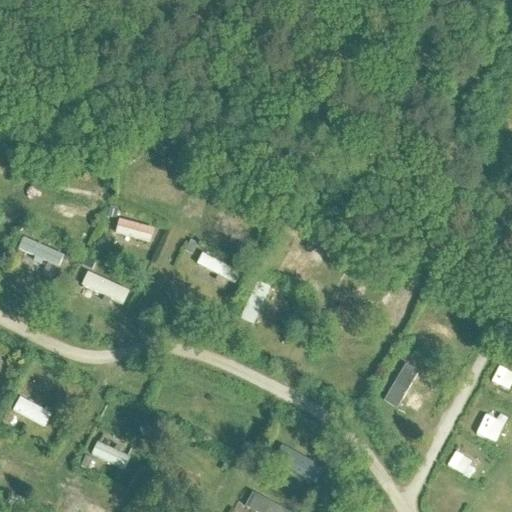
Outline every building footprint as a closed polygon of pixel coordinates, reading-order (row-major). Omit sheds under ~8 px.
[(83,229),(82,247),(120,250),(122,232),(83,229)] [(0,266),(23,276),(27,265),(0,252),(0,266)] [(55,281),(50,295),(81,306),(86,292),(55,281)] [(297,302),(293,311),(301,314),(305,305),(297,302)] [(325,359),(334,344),(317,334),(308,348),(325,359)] [(392,400),(400,387),(371,369),(363,383),(392,400)] [(0,433),(14,440),(22,425),(0,413),(0,433)] [(152,429),(191,449),(197,436),(158,416),(152,429)] [(271,494),(276,477),(248,467),(242,484),(271,494)]
